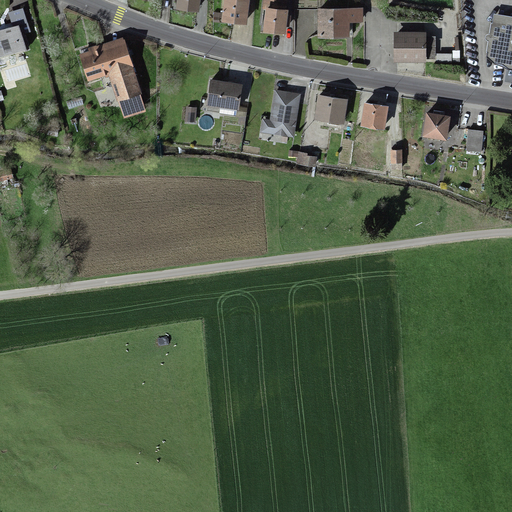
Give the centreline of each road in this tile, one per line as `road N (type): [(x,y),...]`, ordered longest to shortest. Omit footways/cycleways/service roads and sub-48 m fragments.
road 1 (track): [(0,297),(511,232)]
road 2 (primary): [(511,102),(284,65),(78,0)]
